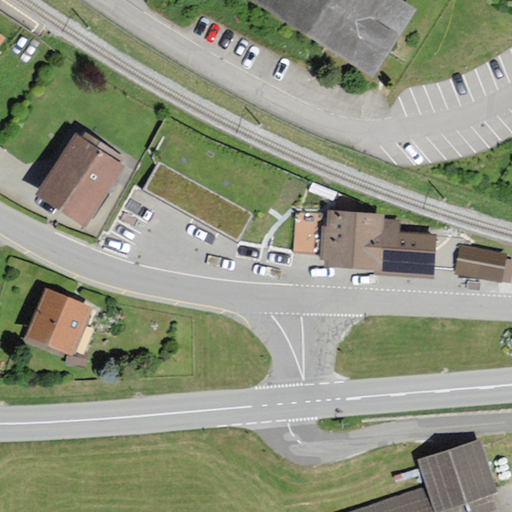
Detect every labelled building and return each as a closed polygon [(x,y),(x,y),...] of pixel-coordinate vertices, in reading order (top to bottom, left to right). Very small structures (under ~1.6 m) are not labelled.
[(412,8),(398,0),(257,0),(372,71),(412,8)] [(114,159),(69,127),(26,186),(72,218),(114,159)] [(387,214),(319,212),(317,267),(386,269),(387,214)] [(507,248),(451,240),(446,276),(502,284),(507,248)] [(83,308),(42,293),(24,341),(65,356),(83,308)] [(426,486),(341,511),(502,511),(478,436),(417,455),(426,486)]
